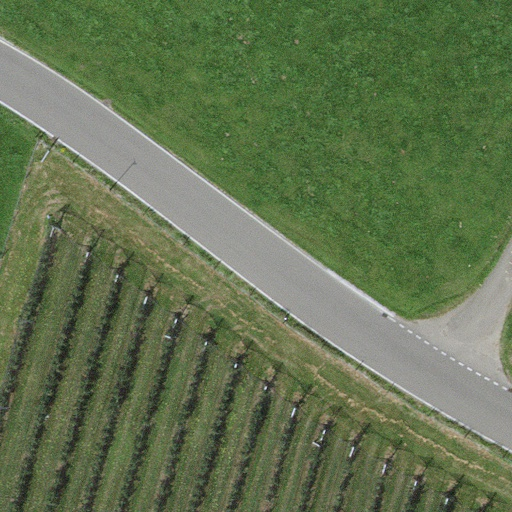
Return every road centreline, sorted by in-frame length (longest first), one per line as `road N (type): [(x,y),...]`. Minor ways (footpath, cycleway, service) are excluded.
road 1 (tertiary): [(0,79),(54,109),(295,288),(446,387),(511,420)]
road 2 (track): [(511,260),(446,387)]
